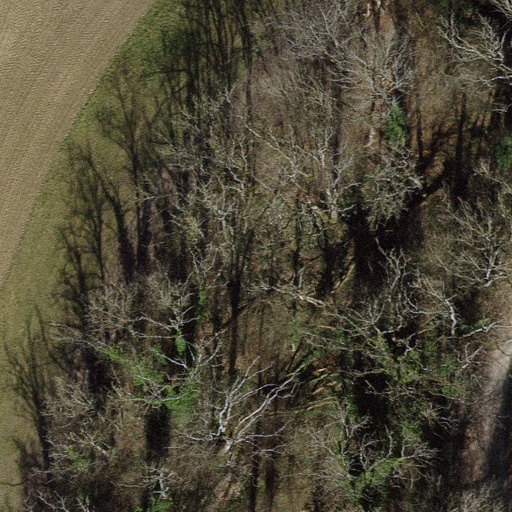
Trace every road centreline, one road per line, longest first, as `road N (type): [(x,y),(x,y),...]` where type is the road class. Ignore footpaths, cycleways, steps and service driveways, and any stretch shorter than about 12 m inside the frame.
road 1 (track): [(51,511),(200,157),(361,0)]
road 2 (track): [(501,511),(489,471),(511,358)]
